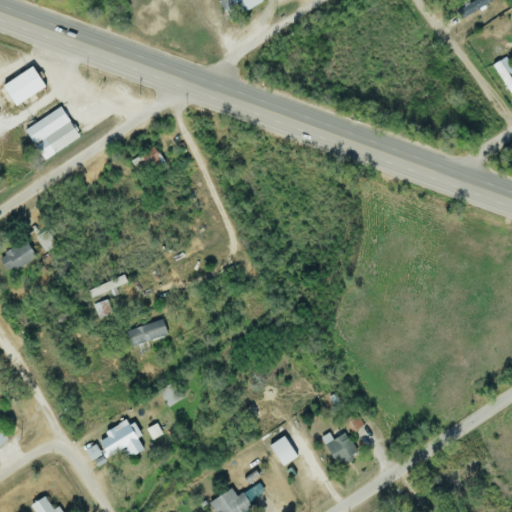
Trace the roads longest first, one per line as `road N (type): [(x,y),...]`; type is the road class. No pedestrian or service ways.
road 1 (primary): [(0,16),(511,203)]
road 2 (residential): [(0,210),(313,0)]
road 3 (residential): [(333,511),(511,392)]
road 4 (residential): [(0,344),(112,511)]
road 5 (residential): [(416,0),(511,128)]
